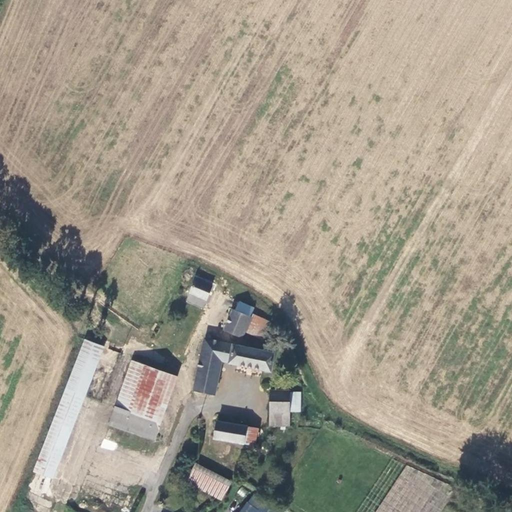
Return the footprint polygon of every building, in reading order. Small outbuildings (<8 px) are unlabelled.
[(205,300),(210,288),(196,281),(191,293),(205,300)] [(249,315),(252,307),(237,301),(234,309),(249,315)] [(251,316),(249,315),(234,309),(233,309),(224,330),(242,338),(245,331),(251,316)] [(267,323),(251,316),(245,331),(260,338),(267,323)] [(204,340),(193,391),(212,396),(221,363),(269,374),(274,354),(204,340)] [(103,352),(84,345),(35,472),(55,478),(103,352)] [(156,443),(178,378),(132,362),(110,427),(156,443)] [(258,418),(269,419),(270,414),(290,414),(291,393),(290,391),(271,390),(271,380),(260,379),(258,418)] [(291,393),(290,414),(300,414),(301,396),(291,393)] [(243,446),(247,428),(217,422),(213,440),(243,446)] [(253,448),(257,429),(247,428),(243,446),(253,448)] [(230,482),(195,467),(185,484),(221,501),(230,482)]
